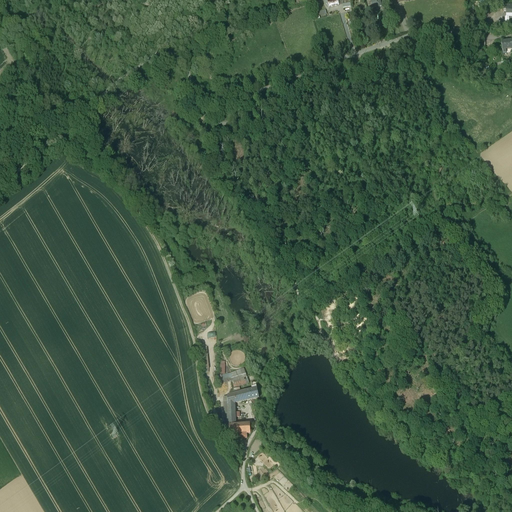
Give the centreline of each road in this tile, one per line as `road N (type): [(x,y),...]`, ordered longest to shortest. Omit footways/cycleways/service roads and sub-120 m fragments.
road 1 (unknown): [(68,125),(127,193),(169,267),(207,414),(242,474)]
road 2 (track): [(511,500),(431,452),(338,358),(322,331)]
road 3 (track): [(151,56),(0,187)]
road 4 (track): [(314,319),(231,195),(218,155)]
road 5 (track): [(482,329),(505,299),(468,220)]
road 6 (track): [(443,161),(430,187),(436,202),(459,207),(509,197)]
road 7 (unclassified): [(258,511),(242,476),(256,424),(236,409)]
